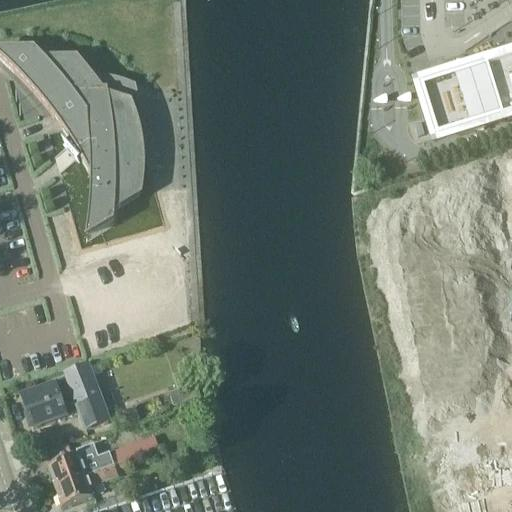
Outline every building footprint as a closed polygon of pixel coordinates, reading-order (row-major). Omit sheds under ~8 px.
[(472,73),(420,88),(436,141),(473,130),(474,133),(483,131),(482,126),(511,117),(511,52),(470,66),(472,73)] [(141,163),(141,156),(141,151),(140,142),(140,132),(138,122),(137,113),(136,108),(135,102),(133,97),(132,93),(127,91),(123,89),(118,87),(113,86),(108,85),(103,84),(99,83),(94,83),(89,83),(75,67),(48,67),(40,60),(0,60),(0,62),(13,74),(19,80),(24,85),(30,91),(35,97),(40,104),(46,110),(52,118),(58,125),(62,132),(67,139),(70,144),(65,149),(76,161),(79,158),(87,173),(91,179),(91,189),(90,204),(88,228),(86,242),(114,225),(116,209),(138,197),(139,192),(139,188),(140,183),(140,179),(141,171),(141,163)] [(443,189),(443,190),(443,191),(443,192),(443,193),(443,194),(481,354),(481,355),(482,355),(482,356),(482,357),(483,357),(483,358),(483,359),(484,359),(484,360),(485,361),(485,362),(486,362),(487,363),(488,363),(488,364),(489,364),(490,364),(490,365),(491,365),(492,365),(493,366),(494,366),(495,366),(496,366),(497,366),(498,366),(499,366),(500,366),(511,362),(511,161),(455,175),(454,175),(453,175),(452,176),(451,176),(450,177),(449,177),(449,178),(448,178),(448,179),(447,179),(447,180),(446,181),(445,182),(445,183),(444,184),(444,185),(444,186),(443,187),(443,188),(443,189)] [(108,426),(96,392),(88,369),(66,377),(69,384),(22,401),(27,414),(23,415),(28,429),(31,428),(32,431),(66,420),(79,415),(85,434),(108,426)] [(66,446),(50,452),(54,462),(70,457),(66,446)] [(47,471),(55,491),(113,469),(141,458),(137,447),(109,457),(110,459),(99,463),(96,455),(91,452),(82,455),(80,461),(79,459),(47,471)] [(113,469),(55,491),(62,511),(93,500),(90,489),(117,479),(113,469)] [(110,502),(95,507),(97,511),(102,511),(126,504),(124,496),(109,501),(110,502)]
